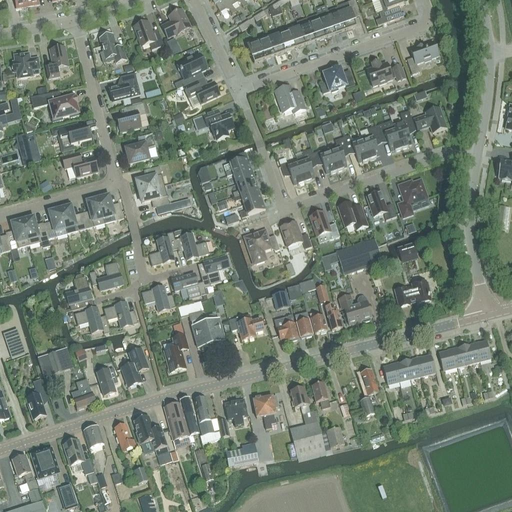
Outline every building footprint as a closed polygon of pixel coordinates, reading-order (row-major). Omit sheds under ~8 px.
[(28,8),(26,0),(14,0),(17,10),(28,8)] [(26,0),(28,8),(39,6),(38,0),(26,0)] [(232,7),(227,0),(212,0),(215,6),(220,14),(226,11),(230,12),(232,16),(236,14),(232,7)] [(243,0),(227,0),(232,7),(237,4),(241,5),(243,9),(247,7),(243,0)] [(381,20),(376,22),(378,28),(400,20),(396,9),(405,6),(406,6),(405,3),(407,2),(406,0),(384,0),(379,2),(383,14),(379,15),(381,20)] [(337,8),(338,9),(346,33),(357,29),(353,20),(359,18),(353,1),(347,3),(348,4),(337,8)] [(338,9),(327,13),(336,36),(346,33),(338,9)] [(161,28),(168,40),(177,35),(177,36),(191,29),(182,11),(168,18),(171,23),(161,28)] [(327,13),(317,16),(326,40),(336,36),(327,13)] [(317,16),(307,20),(316,44),(326,40),(317,16)] [(307,20),(297,23),(299,30),(305,47),(316,44),(307,20)] [(238,28),(242,33),(252,27),(249,21),(238,28)] [(142,48),(149,45),(152,52),(164,47),(159,34),(153,37),(148,23),(135,28),(142,48)] [(299,30),(289,33),(295,51),(305,47),(299,30)] [(289,33),(279,37),(285,54),(295,51),(289,33)] [(102,39),(99,40),(104,54),(101,55),(104,65),(115,61),(116,65),(127,62),(123,49),(117,50),(113,36),(107,38),(106,36),(102,37),(102,39)] [(267,36),(257,40),(265,62),(275,58),(269,41),(267,36)] [(279,37),(269,41),(275,58),(285,54),(279,37)] [(265,62),(257,40),(246,43),(248,48),(254,66),(265,62)] [(407,62),(412,77),(420,74),(417,66),(424,63),(424,64),(431,61),(431,60),(438,58),(436,51),(437,50),(437,48),(437,47),(436,45),(434,45),(433,44),(411,52),(413,59),(407,62)] [(46,67),(48,81),(60,79),(58,70),(69,68),(65,49),(49,52),(52,66),(46,67)] [(13,64),(13,66),(12,68),(12,70),(14,72),(14,74),(17,73),(18,79),(22,79),(23,80),(27,79),(29,78),(32,77),(40,76),(39,70),(38,60),(30,61),(29,56),(15,58),(16,64),(13,64)] [(206,71),(199,56),(178,66),(181,72),(180,73),(184,82),(187,87),(196,82),(203,79),(201,80),(198,75),(206,71)] [(393,71),(389,72),(387,65),(380,67),(379,63),(372,66),(373,69),(367,72),(373,89),(379,86),(379,87),(387,84),(386,84),(393,82),(392,80),(396,79),(398,83),(405,81),(400,67),(393,70),(393,71)] [(325,78),(323,79),(325,85),(320,87),(323,96),(331,93),(331,94),(338,92),(338,90),(346,87),(347,89),(354,87),(349,73),(342,75),(340,70),(338,71),(338,69),(333,71),(333,73),(324,76),(325,78)] [(123,87),(109,90),(113,104),(131,99),(140,97),(137,84),(135,75),(121,79),(123,87)] [(196,97),(201,106),(220,97),(213,84),(200,90),(197,83),(183,89),(189,100),(196,97)] [(275,94),(282,115),(292,111),(293,115),(306,111),(299,94),(293,96),(290,88),(275,94)] [(53,115),(50,116),(52,124),(63,121),(62,119),(70,117),(70,119),(81,117),(79,109),(76,109),(75,106),(77,105),(76,99),(74,100),(73,99),(62,102),(60,93),(31,99),(34,110),(50,107),(53,115)] [(7,104),(0,106),(0,139),(1,140),(2,137),(1,133),(2,133),(1,129),(7,127),(3,113),(9,111),(7,104)] [(123,110),(125,116),(116,118),(120,134),(141,129),(138,118),(146,116),(143,105),(123,110)] [(414,121),(418,132),(426,129),(426,128),(430,127),(432,135),(447,130),(440,110),(425,115),(426,117),(414,121)] [(403,124),(393,127),(394,127),(402,151),(408,149),(408,147),(412,146),(408,135),(416,132),(409,113),(400,116),(403,124)] [(209,124),(213,136),(215,136),(217,142),(228,138),(226,132),(233,129),(229,116),(216,121),(213,114),(202,118),(193,121),(196,129),(209,124)] [(74,132),(73,126),(52,131),(53,138),(59,136),(63,152),(72,150),(72,147),(91,142),(91,143),(92,142),(88,129),(74,132)] [(394,127),(383,131),(377,133),(381,144),(387,142),(391,153),(394,152),(395,153),(402,151),(394,127)] [(381,144),(377,133),(376,128),(367,131),(369,136),(361,139),(363,143),(369,162),(376,160),(375,158),(379,157),(376,146),(381,144)] [(163,141),(161,134),(155,136),(156,142),(163,141)] [(41,163),(34,135),(26,137),(32,157),(34,165),(41,163)] [(126,151),(130,166),(149,161),(146,151),(155,148),(152,136),(138,140),(139,147),(126,151)] [(362,163),(363,164),(369,162),(363,143),(353,146),(350,137),(343,139),(349,156),(355,154),(358,164),(362,163)] [(329,150),(330,154),(337,173),(344,171),(343,169),(347,168),(343,158),(349,156),(343,139),(335,142),(337,147),(329,150)] [(330,176),(337,173),(330,154),(329,150),(319,153),(313,155),(314,160),(317,167),(322,165),(326,175),(330,174),(330,176)] [(311,181),(315,179),(311,169),(317,167),(313,155),(311,151),(302,154),(304,159),(297,161),(305,185),(311,182),(311,181)] [(73,169),(76,180),(98,174),(94,159),(81,162),(79,155),(62,159),(65,171),(73,169)] [(34,165),(32,157),(22,160),(24,169),(34,166),(34,165)] [(233,176),(251,170),(247,159),(229,165),(223,167),(226,174),(227,178),(230,177),(233,176)] [(298,185),(298,187),(305,185),(297,161),(287,164),(280,167),(284,178),(290,176),(294,186),(298,185)] [(511,181),(511,163),(500,162),(498,180),(501,181),(500,183),(510,184),(510,182),(511,181)] [(148,179),(136,183),(139,194),(164,187),(159,168),(146,171),(148,179)] [(251,170),(233,176),(237,186),(255,180),(251,170)] [(201,185),(210,182),(208,175),(199,178),(201,185)] [(239,192),(233,194),(234,199),(258,190),(255,180),(237,186),(239,192)] [(398,206),(403,220),(413,216),(410,206),(427,200),(421,182),(412,185),(411,183),(399,188),(404,204),(398,206)] [(164,187),(139,194),(142,205),(154,201),(156,209),(169,206),(164,187)] [(244,207),(262,200),(258,190),(234,199),(236,203),(242,201),(244,207)] [(216,201),(214,194),(208,196),(210,203),(216,201)] [(366,199),(373,219),(383,216),(386,223),(396,219),(392,206),(385,208),(381,194),(375,196),(373,195),(369,197),(368,198),(366,199)] [(98,200),(103,220),(114,217),(115,223),(124,220),(120,207),(112,210),(109,197),(98,200)] [(82,218),(86,231),(105,226),(103,220),(98,200),(87,203),(90,216),(82,218)] [(246,212),(240,215),(242,220),(248,218),(248,217),(265,211),(262,200),(244,207),(246,212)] [(217,205),(220,211),(228,209),(225,202),(217,205)] [(181,210),(179,203),(173,205),(175,212),(181,210)] [(361,208),(353,211),(351,204),(338,209),(345,229),(354,226),(356,232),(368,228),(361,208)] [(65,230),(67,236),(86,231),(82,218),(74,220),(71,208),(60,211),(65,230)] [(48,241),(67,236),(65,230),(60,211),(49,214),(53,226),(45,228),(44,228),(45,229),(48,241)] [(310,219),(317,239),(327,235),(329,242),(340,239),(335,225),(329,228),(324,214),(310,219)] [(239,223),(236,216),(230,218),(233,225),(239,223)] [(23,222),(29,247),(41,244),(42,248),(44,249),(50,248),(48,241),(45,229),(44,228),(45,228),(44,225),(44,226),(36,228),(34,219),(23,222)] [(7,239),(11,252),(29,247),(23,222),(12,225),(14,234),(6,236),(6,235),(7,239)] [(280,229),(287,249),(302,244),(305,251),(312,249),(307,236),(301,238),(296,224),(280,229)] [(251,237),(244,239),(255,265),(257,265),(265,262),(265,261),(267,260),(265,256),(264,256),(262,252),(271,248),(272,250),(277,252),(280,251),(275,237),(268,240),(265,232),(258,234),(257,236),(253,238),(251,237)] [(163,265),(163,266),(174,262),(172,253),(177,251),(178,251),(175,241),(173,234),(167,236),(168,240),(157,243),(159,254),(149,257),(152,268),(163,265)] [(195,247),(192,236),(175,241),(178,251),(177,251),(178,254),(184,252),(187,262),(198,259),(209,256),(206,244),(195,247)] [(0,255),(2,255),(11,252),(7,239),(0,241),(0,255)] [(382,265),(374,241),(336,254),(344,277),(382,265)] [(414,246),(399,251),(401,260),(407,258),(409,258),(409,257),(416,255),(414,246)] [(205,290),(211,288),(210,287),(221,283),(218,273),(229,270),(226,258),(203,264),(204,265),(198,267),(203,284),(205,290)] [(89,275),(92,284),(93,287),(98,286),(100,293),(123,287),(120,275),(117,264),(105,267),(108,278),(97,281),(95,273),(89,275)] [(11,283),(17,282),(14,272),(9,273),(11,283)] [(186,290),(189,301),(201,298),(206,296),(205,290),(203,284),(197,285),(195,275),(172,282),(175,293),(186,290)] [(92,301),(89,289),(88,289),(85,278),(83,279),(82,277),(81,276),(76,277),(75,279),(76,281),(74,282),(77,293),(66,296),(69,307),(70,307),(71,313),(84,309),(82,304),(92,301)] [(19,282),(21,289),(30,286),(28,279),(19,282)] [(302,295),(316,290),(313,281),(299,285),(300,288),(302,295)] [(430,303),(428,293),(430,293),(428,285),(426,285),(425,283),(412,287),(413,289),(405,291),(405,290),(395,293),(400,309),(409,307),(409,305),(417,303),(417,306),(422,305),(424,306),(426,306),(428,305),(429,303),(430,303)] [(299,287),(287,290),(290,298),(301,294),(299,287)] [(152,292),(141,295),(144,306),(155,304),(158,314),(169,311),(176,309),(172,297),(166,298),(164,288),(152,292)] [(322,288),(316,290),(320,305),(320,306),(327,304),(322,288)] [(276,311),(290,307),(286,293),(272,297),(276,311)] [(358,305),(351,308),(349,303),(351,302),(350,298),(339,301),(342,311),(344,310),(349,327),(356,325),(356,323),(362,321),(363,323),(364,324),(369,322),(370,321),(370,319),(372,319),(367,303),(366,301),(364,299),(362,298),(360,299),(358,301),(358,303),(358,305)] [(107,323),(118,320),(121,330),(132,327),(138,325),(135,313),(129,314),(126,304),(115,308),(104,311),(105,318),(106,318),(107,323)] [(338,314),(334,315),(332,307),(326,309),(332,332),(342,329),(338,314)] [(89,324),(92,335),(103,332),(104,336),(110,334),(107,323),(106,318),(105,318),(100,319),(97,309),(85,313),(75,316),(78,328),(89,324)] [(192,328),(197,349),(225,342),(219,320),(215,321),(214,315),(203,318),(201,313),(189,317),(192,328)] [(313,336),(307,314),(295,317),(300,339),(313,336)] [(310,316),(315,335),(327,332),(323,317),(315,319),(314,315),(310,316)] [(251,323),(250,316),(236,320),(242,342),(249,340),(250,342),(254,340),(254,339),(256,339),(255,335),(264,332),(261,320),(251,323)] [(286,343),(298,340),(292,318),(274,322),(276,330),(277,330),(280,341),(285,340),(286,343)] [(175,350),(164,353),(170,375),(186,370),(181,353),(188,351),(185,337),(172,340),(175,350)] [(19,338),(6,343),(12,359),(25,355),(19,338)] [(491,361),(486,342),(475,345),(480,364),(491,361)] [(475,345),(464,348),(469,367),(480,364),(475,345)] [(469,367),(464,348),(453,351),(458,370),(469,367)] [(133,366),(121,370),(128,390),(142,384),(138,374),(149,370),(142,351),(129,356),(133,366)] [(458,370),(453,351),(438,355),(443,373),(458,370)] [(58,353),(38,360),(44,379),(64,372),(58,353)] [(431,356),(417,360),(422,379),(436,375),(431,356)] [(422,379),(417,360),(406,363),(410,382),(422,379)] [(410,382),(406,363),(395,366),(399,385),(410,382)] [(399,385),(395,366),(382,369),(388,388),(399,385)] [(114,370),(97,375),(104,398),(116,394),(113,386),(118,384),(114,370)] [(371,405),(376,403),(374,396),(378,394),(371,372),(365,374),(364,372),(362,373),(363,375),(360,376),(369,400),(370,400),(371,405)] [(77,412),(96,405),(92,395),(88,396),(86,391),(89,390),(86,381),(76,385),(79,393),(71,395),(77,412)] [(37,397),(26,401),(33,422),(46,417),(41,403),(47,401),(41,382),(33,384),(37,397)] [(0,424),(4,423),(3,421),(12,418),(9,409),(6,410),(4,404),(6,403),(0,384),(0,424)] [(312,388),(316,405),(320,404),(322,411),(330,409),(324,385),(312,388)] [(302,416),(310,414),(308,406),(310,406),(308,400),(306,401),(304,390),(291,394),(295,410),(300,408),(302,416)] [(271,426),(272,426),(275,425),(274,416),(276,416),(275,409),(278,409),(276,398),(273,398),(272,398),(266,399),(260,401),(260,399),(255,400),(256,402),(253,402),(257,420),(263,419),(266,432),(272,430),(271,426)] [(196,424),(189,400),(180,402),(189,436),(194,435),(199,433),(196,424)] [(200,438),(202,445),(220,441),(219,433),(214,434),(205,400),(194,402),(198,417),(197,417),(202,437),(200,438)] [(360,403),(365,419),(375,416),(371,405),(370,400),(369,400),(360,403)] [(442,402),(444,408),(451,406),(450,400),(442,402)] [(243,427),(242,420),(248,418),(246,411),(244,402),(225,405),(227,416),(228,423),(234,422),(235,429),(243,427)] [(346,404),(336,408),(340,420),(350,417),(346,404)] [(173,407),(164,410),(173,443),(189,439),(179,406),(177,406),(174,405),(173,407)] [(393,421),(401,419),(400,409),(391,410),(393,421)] [(142,446),(145,456),(155,453),(167,448),(161,429),(153,432),(149,419),(134,424),(138,435),(137,436),(140,447),(142,446)] [(218,424),(221,440),(229,438),(226,422),(218,424)] [(318,424),(305,427),(290,431),(297,460),(298,464),(326,457),(318,424)] [(136,449),(134,443),(131,444),(125,427),(115,430),(122,454),(136,449)] [(89,451),(105,446),(99,429),(84,434),(89,451)] [(341,430),(326,433),(331,451),(345,447),(341,430)] [(64,447),(70,468),(81,464),(85,477),(94,474),(90,461),(85,462),(78,442),(76,443),(75,442),(70,443),(69,445),(64,447)] [(39,482),(60,475),(52,450),(31,457),(39,482)] [(213,482),(202,451),(194,454),(205,485),(213,482)] [(250,464),(261,463),(262,467),(286,464),(285,453),(249,458),(250,464)] [(15,462),(14,462),(19,479),(25,477),(28,484),(35,482),(27,458),(21,460),(20,459),(19,458),(15,459),(15,461),(15,462)] [(138,486),(148,483),(143,470),(134,473),(138,486)] [(94,475),(88,478),(90,486),(97,484),(94,475)] [(114,487),(122,484),(119,475),(111,477),(114,487)] [(35,482),(28,484),(31,493),(38,491),(35,482)] [(58,490),(65,511),(77,508),(70,486),(58,490)] [(29,494),(33,506),(42,503),(38,491),(31,493),(29,494)] [(155,511),(151,498),(139,502),(142,511),(155,511)] [(44,511),(42,503),(33,506),(15,511),(44,511)]
